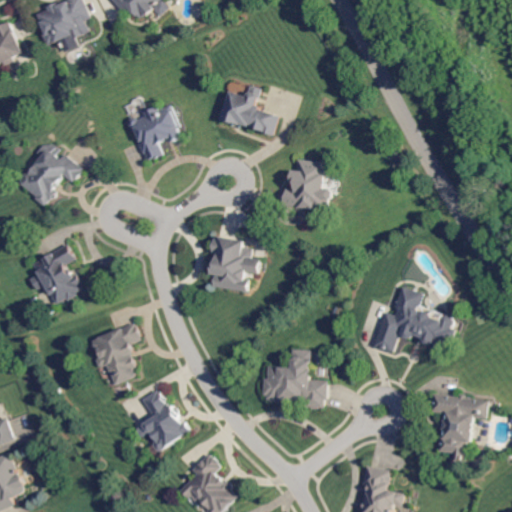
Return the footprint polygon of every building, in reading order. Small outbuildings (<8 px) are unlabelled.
[(87,0),(93,15),(94,17),(95,19),(89,22),(94,33),(77,39),(77,40),(76,38),(75,35),(65,39),(63,40),(50,45),(45,33),(48,32),(41,15),(52,10),(51,7),(63,2),(64,4),(68,3),(72,1),(71,0),(87,0)] [(164,0),(157,7),(158,9),(159,10),(152,16),(151,17),(149,15),(146,18),(140,17),(133,9),(128,13),(127,12),(123,7),(116,0),(164,0)] [(9,66),(7,63),(0,66),(0,38),(2,37),(0,31),(0,28),(13,22),(14,24),(21,40),(27,52),(27,53),(22,55),(16,58),(16,60),(17,62),(9,66)] [(261,105),(265,107),(264,111),(266,111),(285,117),(284,119),(279,136),(255,129),(257,125),(255,125),(254,127),(245,124),(245,125),(239,123),(238,122),(237,124),(226,121),(234,93),(235,92),(251,97),(254,88),(254,87),(255,86),(266,90),(261,105)] [(185,124),(181,126),(187,137),(176,142),(173,135),(172,136),(169,137),(161,141),(167,153),(152,160),(152,158),(144,142),(138,127),(137,128),(135,129),(132,123),(134,119),(139,117),(140,118),(143,119),(150,116),(149,114),(148,112),(149,111),(163,105),(165,109),(176,104),(185,124)] [(66,160),(70,155),(85,168),(88,170),(86,171),(86,172),(87,173),(80,181),(79,181),(77,183),(68,176),(67,177),(69,178),(61,188),(59,191),(62,193),(55,202),(54,201),(49,207),(39,199),(40,198),(25,185),(25,179),(29,174),(33,173),(46,157),(41,153),(47,146),(58,144),(62,148),(65,150),(61,155),(66,160)] [(339,177),(339,179),(334,178),(330,178),(329,189),(335,189),(338,194),(338,195),(337,197),(336,199),(333,202),(333,203),(332,212),(322,210),(308,209),(290,207),(287,207),(288,195),(289,195),(290,190),(294,191),(300,191),(301,184),(296,184),(296,180),(296,177),(297,171),(302,171),(303,160),(341,164),(339,177)] [(263,273),(262,274),(262,275),(258,274),(251,273),(250,279),(254,280),(252,293),(222,288),(217,287),(219,275),(216,275),(218,263),(220,263),(222,256),(219,255),(216,255),(219,236),(221,237),(222,237),(241,240),(249,242),(249,243),(248,248),(249,248),(258,249),(256,259),(264,260),(265,260),(263,273)] [(78,276),(80,275),(81,274),(87,284),(84,286),(86,290),(80,294),(81,296),(72,301),(71,299),(61,305),(55,294),(49,284),(43,275),(38,265),(46,261),(53,256),(60,252),(68,247),(72,245),(80,260),(72,265),(77,273),(78,276)] [(430,313),(431,312),(437,314),(441,313),(450,316),(452,315),(457,317),(460,322),(457,329),(462,331),(456,347),(450,345),(447,352),(444,353),(440,352),(439,348),(439,347),(440,343),(436,346),(431,344),(429,340),(430,339),(421,336),(419,342),(415,340),(407,337),(409,332),(407,331),(399,354),(381,347),(393,314),(398,316),(401,317),(403,311),(402,307),(409,288),(430,296),(425,308),(428,309),(430,313)] [(142,368),(140,368),(138,369),(141,377),(129,382),(121,385),(121,384),(113,364),(104,368),(100,358),(103,357),(97,341),(101,340),(118,333),(128,329),(137,326),(139,325),(145,340),(136,343),(139,351),(136,353),(138,357),(142,368)] [(316,370),(317,370),(317,381),(334,382),(333,401),(330,401),(330,409),(324,409),(324,410),(316,410),(316,409),(311,408),(311,402),(311,401),(303,401),(302,402),(296,402),(296,404),(286,404),(286,403),(286,402),(284,402),(284,403),(275,403),(275,401),(272,401),(272,396),(269,396),(270,380),(273,380),(274,368),(298,369),(299,351),(317,351),(316,370)] [(187,423),(190,421),(197,431),(165,452),(164,451),(159,443),(161,441),(156,433),(149,437),(146,436),(143,431),(143,428),(144,428),(144,427),(160,417),(149,401),(159,394),(165,390),(176,407),(184,419),(186,421),(187,423)] [(464,397),(464,394),(471,395),(470,399),(493,402),(490,420),(479,419),(478,422),(478,425),(476,436),(475,444),(470,443),(467,465),(456,463),(457,454),(443,452),(445,436),(447,436),(448,432),(448,430),(449,421),(450,415),(443,414),(436,413),(438,394),(441,394),(459,397),(464,397)] [(0,422),(9,418),(10,418),(11,421),(15,433),(18,440),(2,447),(2,445),(0,441),(0,422)] [(22,477),(26,475),(27,478),(29,484),(29,485),(30,486),(24,489),(26,495),(16,499),(19,506),(17,507),(3,511),(0,511),(0,495),(2,494),(0,489),(0,458),(12,453),(18,465),(18,466),(22,477)] [(242,498),(226,511),(213,511),(213,508),(205,499),(202,501),(196,495),(193,498),(192,498),(186,491),(200,477),(203,475),(198,470),(212,458),(214,455),(226,468),(219,473),(225,480),(228,483),(242,498)] [(407,506),(400,505),(398,511),(368,511),(373,486),(368,485),(371,467),(373,467),(374,467),(391,470),(392,471),(397,471),(393,491),(409,494),(407,506)]
